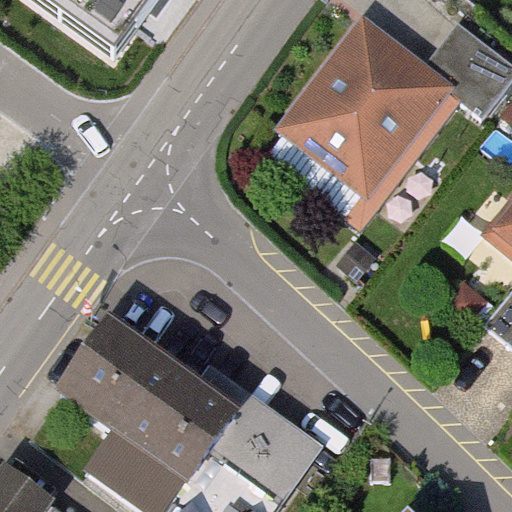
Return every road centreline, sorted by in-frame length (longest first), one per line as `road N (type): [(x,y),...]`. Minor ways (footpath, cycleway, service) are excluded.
road 1 (residential): [(153,191),(193,218),(491,511)]
road 2 (tertiary): [(0,379),(99,240),(153,191)]
road 3 (tertiary): [(153,191),(177,132),(272,0)]
road 4 (residential): [(0,78),(153,191)]
